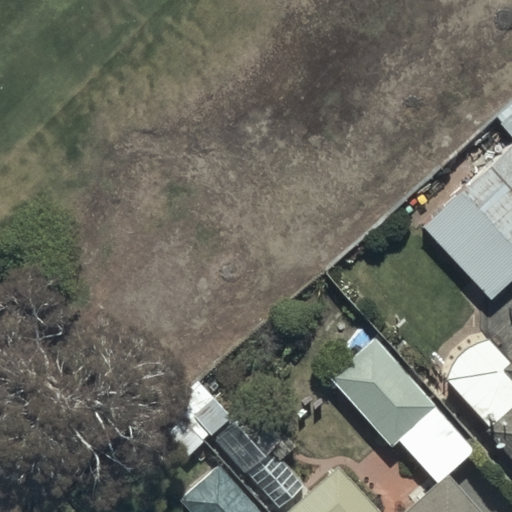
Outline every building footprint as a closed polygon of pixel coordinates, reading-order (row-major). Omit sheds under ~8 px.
[(490,302),(511,281),(511,145),(422,230),(490,302)] [(511,365),(490,340),(444,380),(511,458),(511,365)] [(474,450),(376,343),(332,383),(390,446),(395,441),(435,486),(405,511),(378,511),(338,467),(288,511),(480,511),(447,475),(474,450)] [(291,452),(250,407),(213,441),(276,510),(302,486),(280,462),(291,452)] [(260,511),(217,465),(179,500),(190,511),(260,511)]
